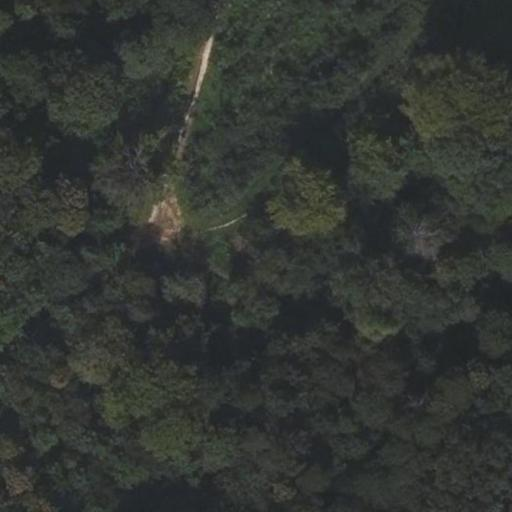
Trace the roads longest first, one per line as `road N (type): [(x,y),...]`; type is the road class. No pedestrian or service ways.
road 1 (track): [(511,88),(0,326)]
road 2 (track): [(173,243),(70,243),(0,224)]
